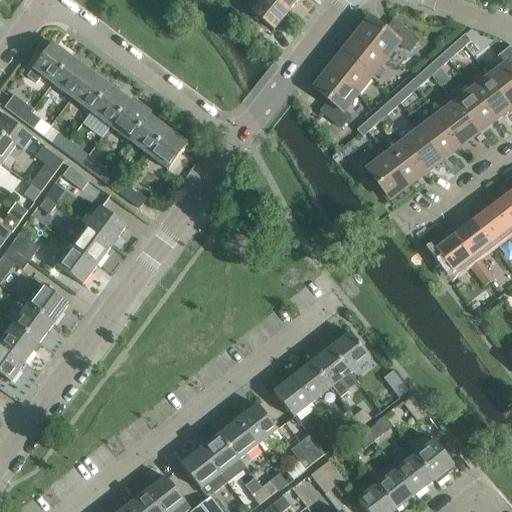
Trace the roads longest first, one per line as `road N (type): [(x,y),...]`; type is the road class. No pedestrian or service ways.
road 1 (residential): [(67,511),(345,300)]
road 2 (residential): [(29,427),(239,149)]
road 3 (unclassified): [(0,60),(42,2),(239,149)]
road 4 (residential): [(239,149),(352,0)]
road 5 (residential): [(406,230),(511,152)]
